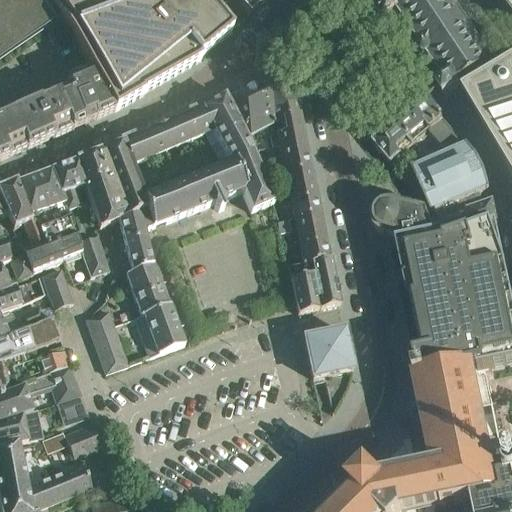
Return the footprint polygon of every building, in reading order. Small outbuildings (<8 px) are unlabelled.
[(0,0),(0,62),(55,23),(38,0),(0,0)] [(47,0),(59,20),(90,74),(114,114),(143,97),(142,96),(200,63),(199,61),(230,34),(207,7),(214,0),(231,0),(248,18),(267,0),(47,0)] [(437,89),(435,90),(437,93),(439,92),(443,98),(450,93),(492,65),(449,0),(361,0),(382,25),(383,24),(390,33),(403,22),(422,50),(421,51),(420,52),(420,53),(420,54),(420,55),(420,56),(420,57),(421,58),(422,59),(423,60),(425,60),(426,60),(428,59),(443,84),(437,89)] [(511,0),(498,0),(506,9),(511,17),(511,0)] [(511,66),(498,74),(463,96),(496,152),(504,165),(507,170),(509,176),(511,185),(511,66)] [(114,114),(90,74),(66,84),(69,92),(84,127),(114,114)] [(272,80),(254,89),(274,127),(282,123),(284,131),(300,128),(296,105),(272,80)] [(248,140),(270,129),(274,127),(254,89),(229,101),(248,140)] [(22,153),(73,132),(84,127),(69,92),(56,97),(57,97),(39,105),(39,104),(12,116),(6,118),(22,153)] [(376,143),(374,144),(391,164),(392,163),(402,155),(430,131),(442,121),(426,102),(428,101),(426,98),(416,106),(380,136),(382,137),(376,143)] [(117,224),(148,212),(144,200),(131,168),(155,158),(186,146),(203,139),(213,133),(236,122),(224,99),(203,112),(201,108),(187,114),(189,118),(154,133),(134,142),(133,138),(121,142),(122,147),(76,164),(84,189),(98,231),(117,225),(117,224)] [(0,162),(22,153),(6,118),(0,121),(0,162)] [(371,219),(371,220),(371,222),(371,223),(372,225),(372,226),(373,228),(373,229),(374,230),(375,232),(376,233),(377,234),(379,235),(380,236),(381,236),(383,237),(384,237),(396,240),(397,245),(428,239),(427,236),(445,232),(448,240),(496,224),(492,203),(483,206),(479,195),(489,190),(484,174),(478,161),(467,147),(442,121),(430,131),(431,132),(429,135),(441,148),(432,157),(435,161),(414,171),(412,171),(420,188),(423,195),(424,198),(430,211),(430,212),(431,214),(428,215),(427,212),(426,212),(420,210),(421,209),(421,207),(414,205),(413,207),(413,208),(404,206),(392,203),(391,203),(389,203),(388,203),(386,203),(385,203),(383,204),(382,204),(381,205),(379,206),(378,206),(377,207),(376,209),(375,210),(374,211),(373,212),(372,214),(372,216),(371,217),(371,219)] [(154,197),(144,200),(148,212),(154,230),(165,226),(178,221),(186,218),(194,214),(200,212),(214,207),(213,210),(218,214),(223,212),(224,206),(221,203),(224,202),(229,200),(241,196),(250,216),(253,215),(258,212),(265,209),(270,207),(271,206),(272,206),(273,205),(263,183),(253,158),(251,155),(252,155),(249,149),(236,122),(213,133),(203,138),(221,170),(218,171),(212,173),(204,176),(198,179),(191,181),(185,184),(165,192),(159,194),(154,197)] [(310,172),(305,151),(300,128),(284,131),(285,136),(269,139),(272,151),(279,149),(284,178),(310,172)] [(76,164),(50,173),(59,198),(60,197),(64,205),(66,212),(80,208),(74,192),(84,189),(76,164)] [(287,224),(319,217),(310,172),(284,178),(278,179),(280,190),(287,189),(294,222),(287,224)] [(17,186),(30,216),(36,231),(68,218),(66,212),(64,205),(60,197),(59,198),(50,173),(17,186)] [(26,217),(13,187),(0,192),(0,204),(6,218),(12,231),(22,228),(30,247),(23,250),(24,255),(32,252),(44,248),(36,231),(30,216),(26,217)] [(145,234),(154,230),(148,212),(117,224),(117,225),(132,275),(152,269),(153,268),(145,234)] [(328,262),(319,217),(287,224),(277,226),(280,237),(296,234),(303,267),(328,262)] [(44,248),(32,252),(24,255),(25,257),(31,275),(81,258),(77,247),(74,237),(75,237),(68,218),(36,231),(44,248)] [(428,239),(396,245),(420,356),(413,358),(416,372),(470,360),(472,372),(511,364),(511,300),(496,223),(445,241),(444,235),(428,239)] [(96,241),(77,247),(81,258),(88,282),(108,275),(96,241)] [(2,246),(0,246),(0,266),(8,263),(2,246)] [(31,275),(25,257),(8,263),(16,283),(32,277),(31,275)] [(330,261),(328,262),(303,267),(287,270),(297,317),(340,308),(330,262),(330,261)] [(124,278),(140,319),(166,309),(152,269),(132,275),(124,278)] [(8,288),(0,271),(0,294),(9,291),(8,288)] [(37,282),(43,298),(46,297),(52,315),(72,308),(60,274),(37,282)] [(0,294),(0,316),(16,310),(15,310),(20,308),(14,290),(9,291),(0,294)] [(133,322),(147,359),(148,362),(184,349),(169,308),(166,309),(140,319),(141,319),(133,322)] [(0,320),(0,342),(50,322),(48,316),(41,319),(38,311),(18,319),(19,323),(13,326),(4,330),(0,320)] [(85,324),(90,338),(113,330),(107,316),(85,324)] [(50,322),(0,342),(0,364),(22,356),(25,364),(39,359),(36,351),(59,343),(50,322)] [(95,351),(117,343),(113,330),(90,338),(95,351)] [(352,374),(343,334),(303,342),(312,382),(352,374)] [(100,364),(122,356),(117,343),(95,351),(100,364)] [(25,364),(22,356),(0,364),(0,397),(34,385),(33,383),(68,370),(63,354),(34,365),(38,376),(15,384),(9,369),(25,364)] [(127,369),(126,367),(122,356),(100,364),(105,378),(127,369)] [(356,481),(325,511),(411,511),(440,506),(441,508),(458,504),(470,502),(498,496),(493,471),(486,437),(472,372),(470,360),(416,372),(413,372),(424,429),(433,469),(376,481),(367,472),(366,471),(356,481)] [(0,397),(0,425),(32,415),(27,399),(50,391),(56,407),(68,403),(80,399),(68,370),(33,383),(34,385),(0,397)] [(89,421),(80,399),(68,403),(76,426),(89,421)] [(32,415),(0,425),(0,452),(17,448),(26,446),(37,444),(30,416),(32,416),(32,415)] [(102,452),(92,427),(63,439),(73,463),(102,452)] [(17,448),(0,452),(0,511),(43,511),(45,511),(90,493),(82,469),(26,492),(17,448)] [(511,511),(511,462),(501,465),(502,469),(493,471),(498,496),(470,502),(472,511),(511,511)] [(129,511),(128,502),(115,504),(116,511),(129,511)]
